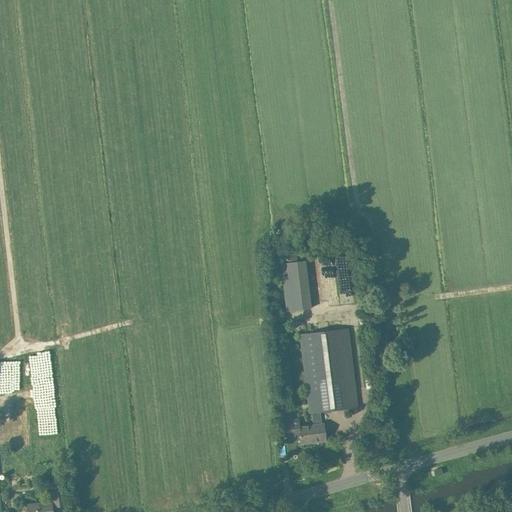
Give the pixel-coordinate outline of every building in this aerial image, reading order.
[(305,261),(298,261),(281,263),(286,312),(310,309),(305,261)] [(300,427),(301,437),(302,444),(326,441),(324,424),(322,424),(320,412),(358,408),(349,329),(300,334),(309,413),(312,413),(314,425),(300,427)] [(301,437),(300,427),(299,419),(286,421),(288,439),(301,437)] [(65,506),(63,490),(52,491),(54,507),(65,506)] [(52,507),(51,502),(26,505),(26,511),(52,511),(54,511),(53,507),(52,507)]
